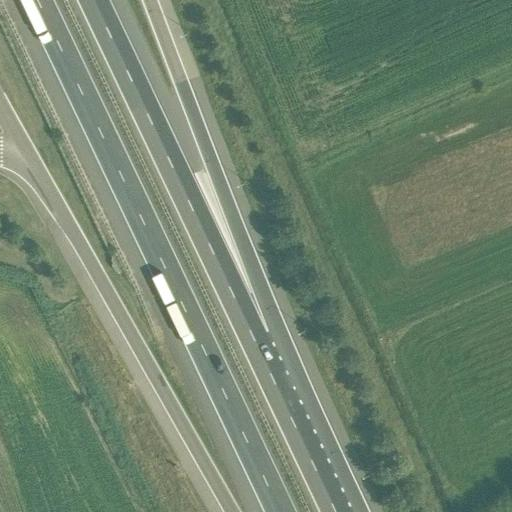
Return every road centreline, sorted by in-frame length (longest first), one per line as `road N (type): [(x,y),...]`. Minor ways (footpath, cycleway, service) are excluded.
road 1 (motorway): [(36,0),(280,511)]
road 2 (motorway): [(25,157),(232,511)]
road 3 (motorway): [(255,339),(93,0)]
road 4 (motorway): [(255,339),(219,182),(148,0)]
road 5 (motorway): [(336,511),(255,339)]
